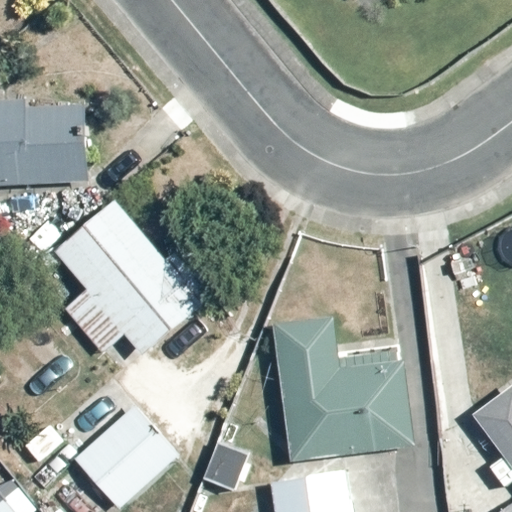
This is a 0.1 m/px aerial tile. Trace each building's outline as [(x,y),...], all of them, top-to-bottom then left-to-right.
[(99,102),(0,104),(0,189),(105,185),(99,102)] [(184,262),(130,202),(67,255),(99,294),(74,310),(109,356),(141,336),(156,354),(248,279),(211,240),(184,262)] [(351,318),(287,323),(303,464),(428,448),(416,353),(354,360),(351,318)] [(511,511),(511,398),(482,417),(511,454),(511,511),(510,511),(511,511)] [(181,455),(137,405),(76,458),(121,509),(181,455)] [(250,441),(212,435),(204,487),(242,493),(250,441)] [(352,511),(345,468),(268,482),(273,511),(352,511)]
